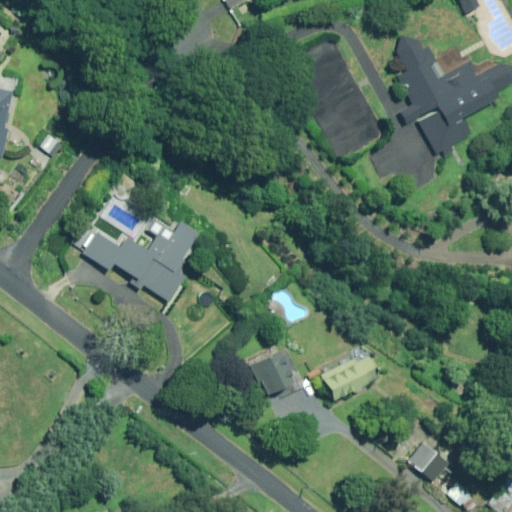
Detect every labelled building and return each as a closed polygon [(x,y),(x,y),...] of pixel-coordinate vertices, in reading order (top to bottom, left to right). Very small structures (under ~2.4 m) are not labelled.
[(477,7),(472,0),(454,0),(462,15),(477,7)] [(441,77),(420,40),(384,60),(410,106),(396,114),(403,125),(414,119),(434,155),(469,135),(459,118),(492,99),(490,95),(508,84),(497,65),(479,75),(471,60),(441,77)] [(0,155),(24,161),(28,148),(3,142),(5,131),(1,130),(9,93),(0,90),(0,155)] [(61,146),(48,136),(38,148),(51,158),(61,146)] [(194,235),(175,223),(168,233),(152,223),(147,230),(154,235),(142,252),(122,239),(116,249),(83,227),(69,248),(105,272),(110,265),(134,282),(131,287),(137,291),(140,286),(164,302),(185,271),(175,264),(194,235)] [(290,384),(274,351),(248,365),(264,397),(290,384)] [(375,379),(365,358),(351,365),(350,362),(317,378),(329,401),(375,379)] [(414,445),(402,436),(396,445),(408,453),(414,445)] [(423,441),(405,465),(441,492),(459,468),(423,441)]
